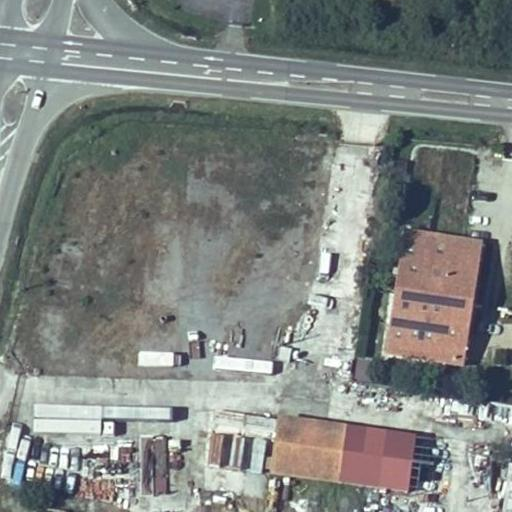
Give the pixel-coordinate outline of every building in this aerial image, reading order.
[(336,166),(337,140),(269,136),(268,162),(336,166)] [(391,178),(406,179),(408,161),(392,160),(391,178)] [(261,215),(323,225),(332,175),(269,165),(261,215)] [(409,232),(398,295),(473,305),(483,243),(409,232)] [(319,255),(322,241),(287,235),(285,250),(319,255)] [(473,305),(398,295),(390,349),(463,363),(473,305)] [(371,382),(375,359),(357,357),(353,379),(371,382)] [(486,421),(490,406),(453,398),(450,414),(486,421)] [(284,418),(276,473),(409,489),(417,435),(284,418)] [(511,511),(511,462),(509,462),(503,511),(511,511)] [(73,497),(128,495),(127,477),(72,479),(73,497)]
